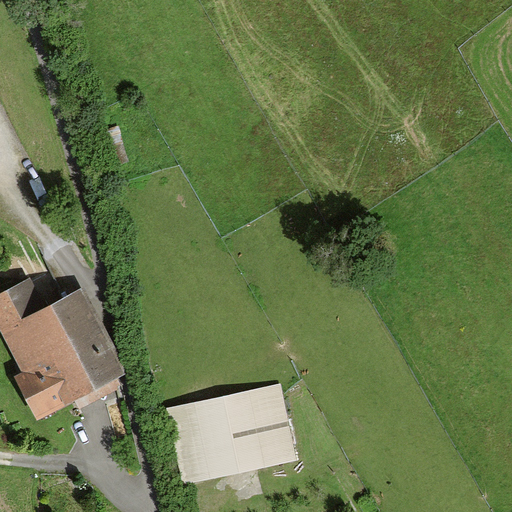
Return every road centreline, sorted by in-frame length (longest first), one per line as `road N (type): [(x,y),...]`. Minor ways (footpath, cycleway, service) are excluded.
road 1 (unclassified): [(166,511),(33,0)]
road 2 (track): [(0,454),(85,462),(163,496)]
